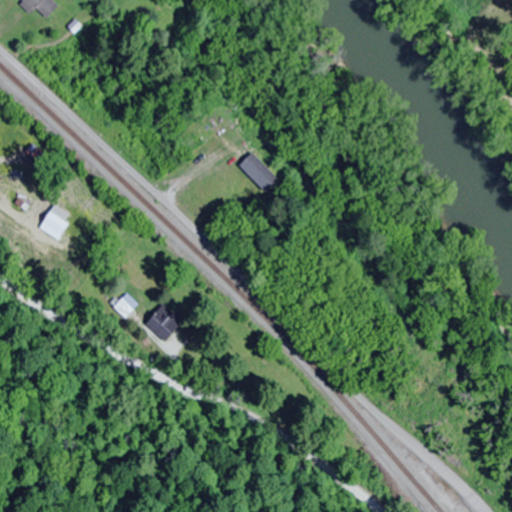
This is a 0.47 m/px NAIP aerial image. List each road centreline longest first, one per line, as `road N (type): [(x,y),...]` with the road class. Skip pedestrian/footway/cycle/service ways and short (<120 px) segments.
road 1 (residential): [(481,511),(0,53)]
road 2 (residential): [(0,255),(95,329),(253,405),(388,511)]
